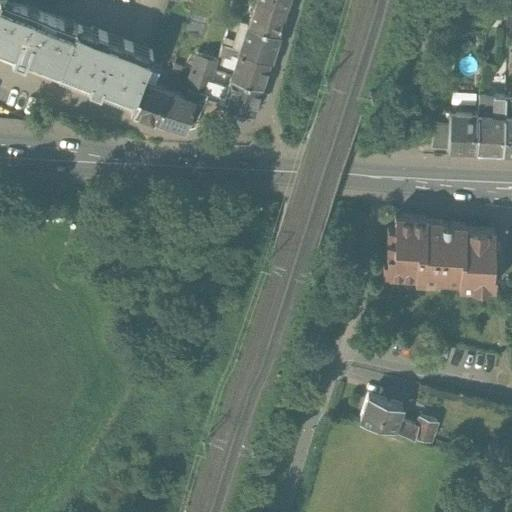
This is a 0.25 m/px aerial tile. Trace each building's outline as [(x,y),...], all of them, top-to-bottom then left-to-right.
[(169,0),(59,0),(60,1),(71,2),(70,11),(174,23),(185,2),(169,0)] [(299,14),(269,6),(260,34),(291,41),(299,14)] [(78,58),(2,28),(0,33),(0,81),(17,88),(15,92),(27,96),(28,92),(60,105),(78,58)] [(252,59),(282,68),(291,41),(260,34),(252,59)] [(78,58),(60,105),(74,111),(92,64),(78,58)] [(252,59),(244,85),(273,95),(282,68),(252,59)] [(92,64),(74,111),(142,136),(143,132),(138,130),(144,115),(149,101),(154,87),(92,64)] [(241,95),(244,85),(226,81),(224,90),(241,95)] [(241,95),(236,113),(265,121),(273,95),(244,85),(241,95)] [(191,124),(211,130),(222,96),(202,90),(191,124)] [(177,99),(175,107),(187,110),(189,103),(177,99)] [(149,101),(144,115),(153,118),(158,105),(149,101)] [(229,132),(223,131),(222,137),(257,148),(265,121),(236,113),(229,132)] [(153,118),(144,115),(138,130),(143,132),(142,136),(137,149),(160,157),(170,123),(153,118)] [(170,122),(170,123),(160,157),(189,166),(197,137),(198,135),(189,133),(177,129),(178,125),(170,122)] [(197,137),(207,140),(211,130),(191,124),(189,133),(198,135),(197,137)] [(510,153),(510,133),(486,132),(483,152),(480,188),(508,189),(510,153)] [(480,188),(483,152),(455,150),(454,160),(453,186),(480,188)] [(454,160),(441,160),(437,185),(453,186),(454,160)] [(431,257),(400,255),(399,268),(399,280),(392,279),(391,294),(388,294),(387,308),(407,309),(406,315),(421,316),(421,322),(443,322),(443,319),(465,320),(465,327),(494,328),(494,327),(502,327),(503,312),(501,312),(501,296),(501,294),(500,294),(500,283),(501,269),(469,267),(469,263),(454,263),(454,264),(447,264),(430,263),(430,259),(431,257)] [(374,436),(366,462),(420,480),(424,468),(403,461),(408,447),(374,436)] [(427,459),(424,468),(420,480),(435,485),(442,464),(427,459)]
